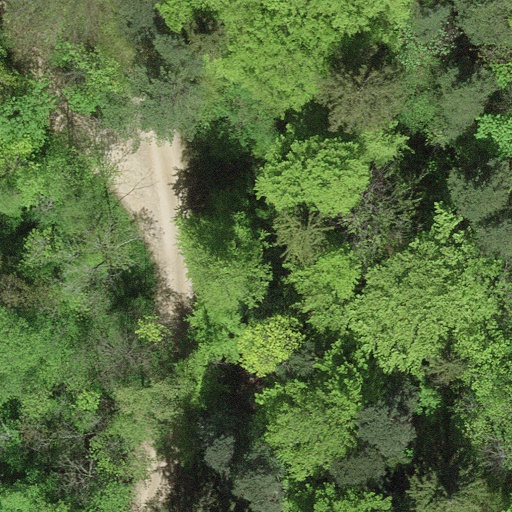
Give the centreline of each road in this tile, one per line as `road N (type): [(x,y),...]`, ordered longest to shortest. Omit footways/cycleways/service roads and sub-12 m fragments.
road 1 (track): [(117,0),(174,205),(179,276),(180,372),(150,511)]
road 2 (track): [(16,0),(86,143),(131,187),(174,205)]
